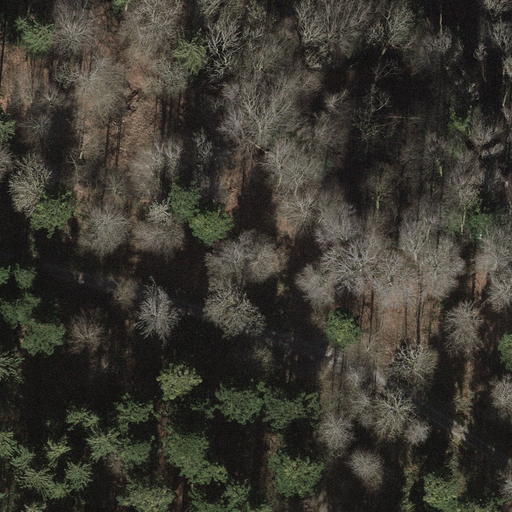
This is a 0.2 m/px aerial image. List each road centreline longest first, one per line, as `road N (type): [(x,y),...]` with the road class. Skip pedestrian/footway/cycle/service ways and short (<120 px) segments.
road 1 (track): [(0,258),(350,364),(511,464)]
road 2 (track): [(319,511),(316,445),(294,344)]
road 3 (track): [(62,0),(132,117)]
